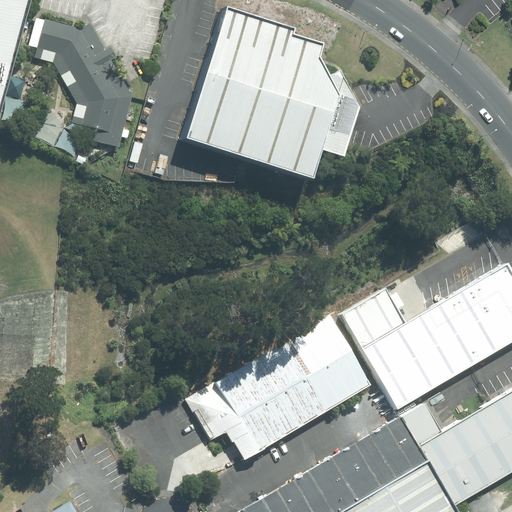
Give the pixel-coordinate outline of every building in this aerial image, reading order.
[(0,0),(0,105),(25,15),(28,0),(0,0)] [(224,7),(183,138),(310,178),(319,149),(342,157),(357,108),(338,71),(327,77),(317,58),(321,44),(291,35),(293,28),(224,7)] [(53,63),(76,104),(72,122),(95,128),(92,141),(118,147),(131,97),(111,61),(100,67),(94,56),(105,50),(89,22),(78,29),(43,20),(34,58),(53,63)] [(105,50),(94,56),(100,67),(111,61),(116,58),(110,47),(105,50)] [(31,102),(5,96),(0,116),(0,117),(25,124),(31,102)] [(79,146),(49,110),(34,135),(72,157),(79,146)] [(511,338),(511,277),(504,264),(459,290),(404,323),(383,289),(340,314),(396,407),(494,349),(511,338)] [(233,442),(242,459),(369,386),(329,317),(186,400),(210,440),(224,432),(230,443),(233,442)] [(511,470),(511,388),(440,432),(417,446),(426,461),(453,506),(511,470)] [(423,404),(238,511),(338,511),(340,511),(426,461),(417,446),(440,432),(423,404)] [(340,511),(456,511),(453,506),(426,461),(340,511)]
